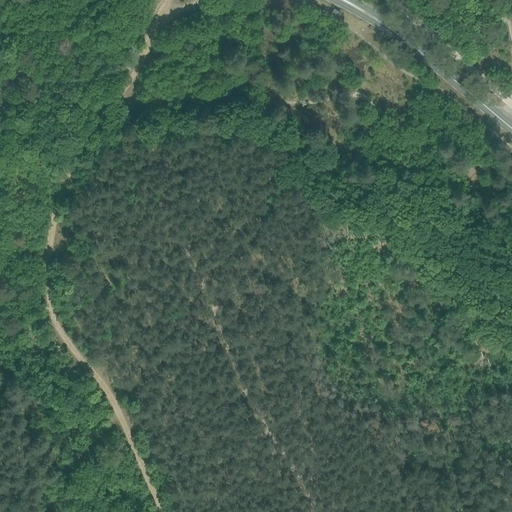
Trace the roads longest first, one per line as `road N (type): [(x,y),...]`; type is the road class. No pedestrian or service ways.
road 1 (unknown): [(290,511),(286,472),(176,252),(209,187),(271,95),(486,132),(500,119)]
road 2 (secondary): [(511,129),(410,43),(341,0)]
